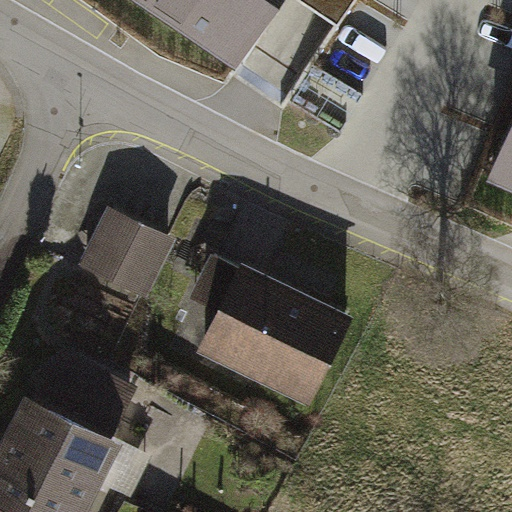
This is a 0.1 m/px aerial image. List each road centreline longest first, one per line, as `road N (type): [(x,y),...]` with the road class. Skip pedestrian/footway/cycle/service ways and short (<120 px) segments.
road 1 (residential): [(77,93),(511,289)]
road 2 (residential): [(77,93),(0,271)]
